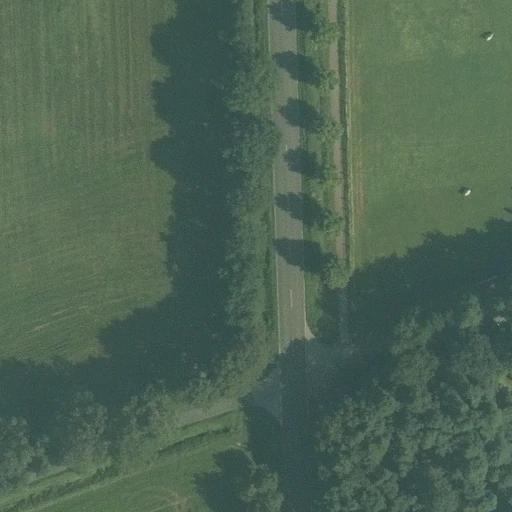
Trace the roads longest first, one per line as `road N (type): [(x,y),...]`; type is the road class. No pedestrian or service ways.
road 1 (secondary): [(293,378),(281,0)]
road 2 (unclassified): [(0,487),(293,378)]
road 3 (secondary): [(297,511),(293,378)]
